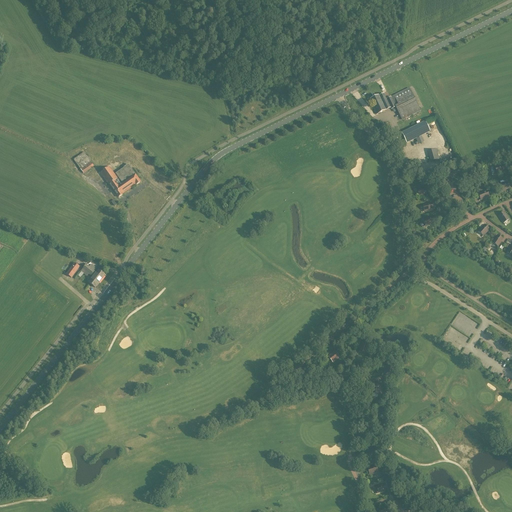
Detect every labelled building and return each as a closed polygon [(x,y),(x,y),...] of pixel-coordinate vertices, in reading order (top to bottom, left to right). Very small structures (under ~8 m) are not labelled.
[(385,110),(390,108),(391,109),(397,107),(402,120),(421,111),(409,88),(391,97),(386,100),(384,94),(379,97),(378,96),(370,100),(373,106),(376,114),(385,110)] [(401,132),(406,143),(430,131),(425,120),(401,132)] [(383,127),(393,142),(399,138),(389,123),(383,127)] [(439,159),(436,149),(428,152),(431,162),(439,159)] [(74,160),(80,170),(82,172),(83,174),(94,166),(84,153),(74,160)] [(493,167),(495,174),(508,171),(506,164),(493,167)] [(109,168),(101,174),(109,185),(110,185),(119,197),(122,195),(121,193),(135,183),(136,185),(140,183),(128,165),(124,168),(114,175),(109,168)] [(468,176),(470,182),(478,179),(476,173),(468,176)] [(499,185),(501,191),(509,189),(507,182),(499,185)] [(478,194),(481,200),(489,197),(487,191),(478,194)] [(432,203),(421,206),(423,212),(433,210),(432,203)] [(504,212),(499,216),(504,223),(509,220),(504,212)] [(432,216),(424,220),(426,226),(435,223),(432,216)] [(484,225),(478,232),(483,236),(489,230),(484,225)] [(492,243),(498,247),(503,239),(497,236),(492,243)] [(67,274),(71,278),(79,267),(74,264),(67,274)] [(93,277),(93,278),(99,283),(105,276),(99,271),(97,273),(86,264),(83,269),(89,274),(93,277)] [(99,283),(93,278),(89,283),(95,288),(99,283)] [(339,357),(335,352),(329,357),(333,362),(339,357)] [(372,363),(378,365),(381,356),(375,354),(372,363)] [(388,365),(386,373),(393,374),(394,367),(388,365)] [(372,393),(378,395),(380,386),(373,385),(372,393)] [(367,468),(369,475),(378,472),(376,466),(367,468)] [(383,485),(375,487),(377,494),(385,491),(383,485)]
